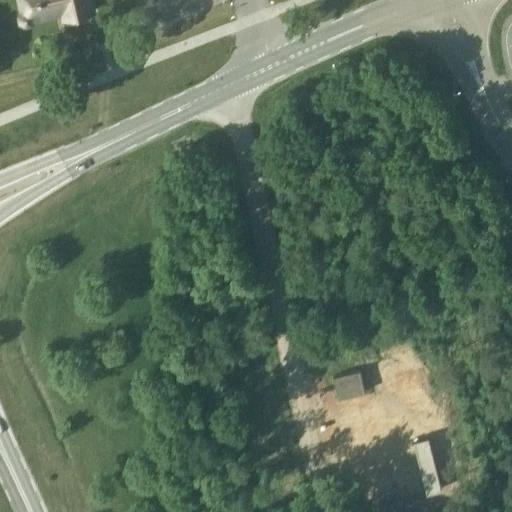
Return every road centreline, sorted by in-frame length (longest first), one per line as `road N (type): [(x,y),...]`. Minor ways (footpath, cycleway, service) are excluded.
road 1 (unclassified): [(233,85),(333,511)]
road 2 (tertiary): [(233,85),(435,0)]
road 3 (tertiary): [(511,151),(446,0)]
road 4 (tertiary): [(95,152),(233,85)]
